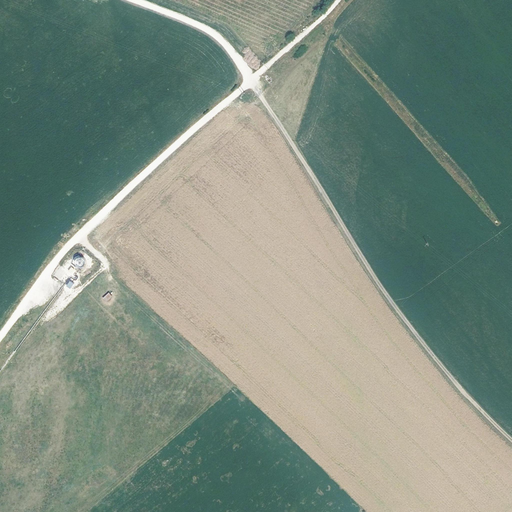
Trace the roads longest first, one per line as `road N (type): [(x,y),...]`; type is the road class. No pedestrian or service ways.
road 1 (track): [(511,441),(379,288),(220,39),(133,0)]
road 2 (track): [(0,339),(77,237),(339,0)]
